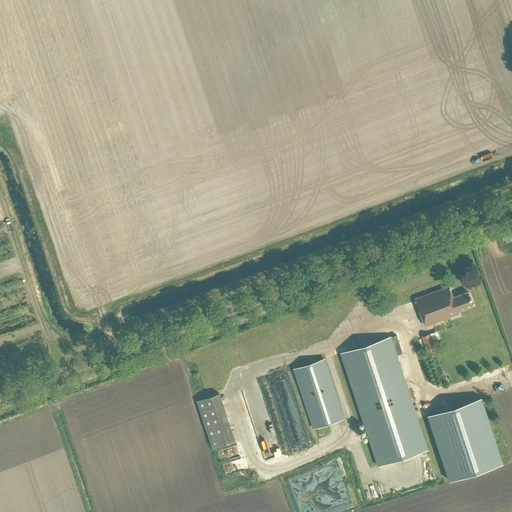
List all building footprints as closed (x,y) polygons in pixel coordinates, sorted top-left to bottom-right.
[(448,286),(415,299),(425,325),(458,313),(457,310),(472,305),(467,291),(452,297),(448,286)] [(439,331),(432,333),(435,343),(442,342),(439,331)] [(433,345),(429,334),(422,336),(425,347),(433,345)] [(396,335),(340,353),(377,465),(427,449),(396,354),(401,353),(396,335)] [(325,358),(294,368),(313,429),(345,419),(325,358)] [(240,441),(223,393),(198,401),(214,449),(240,441)] [(480,397),(426,414),(448,480),(502,462),(480,397)] [(224,493),(229,511),(326,511),(358,502),(342,455),(224,493)]
